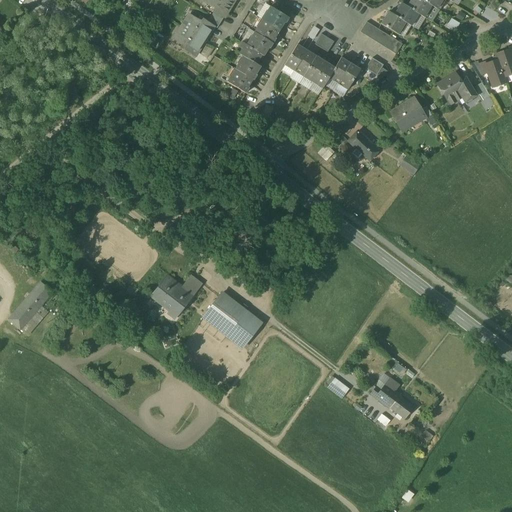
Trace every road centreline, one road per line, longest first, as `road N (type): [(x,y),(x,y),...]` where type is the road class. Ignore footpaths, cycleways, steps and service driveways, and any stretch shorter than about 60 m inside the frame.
road 1 (primary): [(511,354),(270,169)]
road 2 (primary): [(270,169),(45,0)]
road 3 (residential): [(270,169),(463,45),(511,27)]
